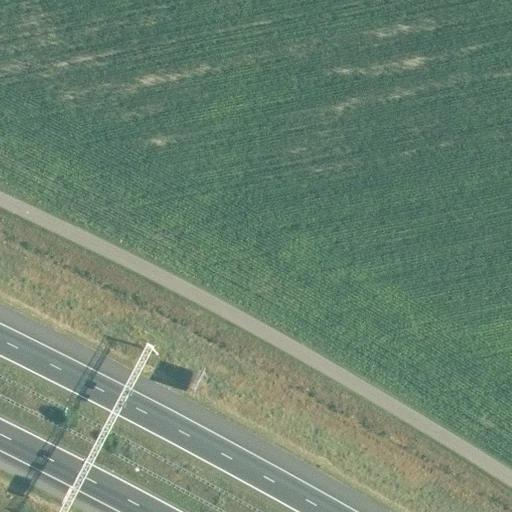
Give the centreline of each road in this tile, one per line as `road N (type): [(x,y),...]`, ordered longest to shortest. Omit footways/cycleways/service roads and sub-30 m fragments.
road 1 (unclassified): [(511,480),(229,312),(0,199)]
road 2 (motorway): [(336,511),(0,331)]
road 3 (motorway): [(0,436),(147,511)]
